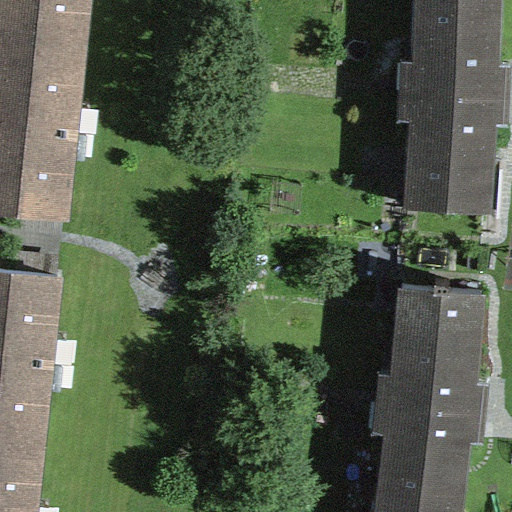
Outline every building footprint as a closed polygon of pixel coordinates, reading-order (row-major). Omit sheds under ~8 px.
[(0,0),(0,34),(82,43),(86,0),(0,0)] [(497,0),(418,0),(415,85),(481,89),(483,58),(496,59),(497,24),(497,0)] [(62,105),(75,102),(82,43),(0,34),(0,205),(64,212),(70,150),(58,144),(62,105)] [(481,89),(415,85),(408,202),(487,208),(490,162),(493,120),(480,119),(481,89)] [(0,436),(40,441),(46,381),(34,375),(38,336),(51,333),(58,271),(0,265),(0,436)] [(481,288),(402,281),(392,398),(457,405),(460,374),(473,375),(477,338),(481,288)] [(457,405),(392,398),(377,511),(457,511),(461,485),(467,437),(454,435),(457,405)] [(19,511),(20,503),(34,500),(40,441),(0,436),(0,511),(19,511)]
